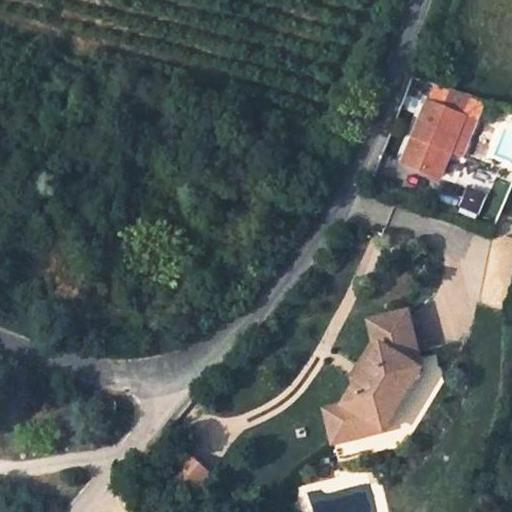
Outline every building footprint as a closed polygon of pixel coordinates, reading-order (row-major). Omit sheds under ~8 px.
[(443,103),(433,99),(431,104),(430,104),(404,162),(440,176),(451,150),(465,118),(464,117),(471,100),(453,93),(445,110),(441,108),(443,103)] [(476,123),(465,118),(451,150),(462,155),(476,123)] [(409,379),(420,361),(408,313),(371,322),(376,342),(383,345),(357,389),(347,405),(330,410),(338,441),(379,430),(391,409),(398,413),(416,383),(409,379)] [(355,377),(357,389),(383,345),(376,342),(355,377)] [(409,379),(416,383),(423,371),(420,361),(409,379)] [(379,430),(389,428),(398,413),(391,409),(379,430)]
